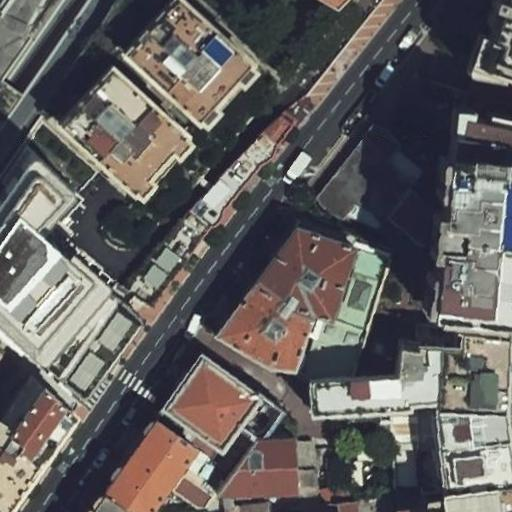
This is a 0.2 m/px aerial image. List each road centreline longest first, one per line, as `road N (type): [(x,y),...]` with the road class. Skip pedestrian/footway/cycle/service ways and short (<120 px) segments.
road 1 (secondary): [(431,0),(135,376),(45,511)]
road 2 (primary): [(0,149),(104,0)]
road 3 (primary): [(78,0),(0,108)]
